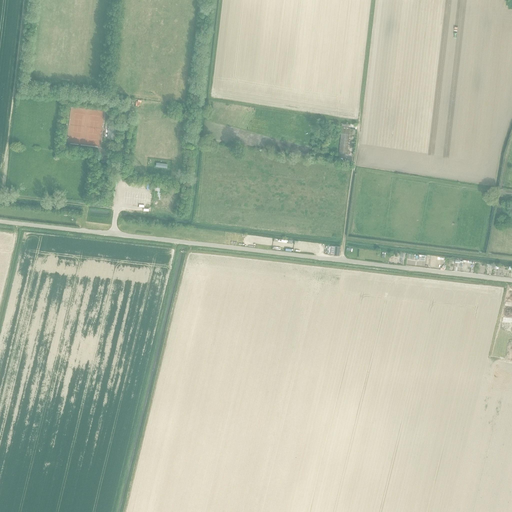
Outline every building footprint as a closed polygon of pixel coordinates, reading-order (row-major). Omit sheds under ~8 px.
[(174,36),(180,37),(180,32),(185,33),(186,29),(175,28),(175,32),(174,36)] [(174,36),(174,40),(185,41),(185,37),(185,33),(180,32),(180,37),(174,36)] [(173,48),(178,49),(179,45),(184,45),(185,41),(174,40),(173,44),(173,48)] [(173,48),(172,52),(183,53),(184,49),(184,45),(179,45),(178,49),(173,48)] [(172,56),(177,57),(177,61),(182,61),(183,57),(183,53),(172,52),(172,56)] [(172,56),(171,60),(171,64),(182,66),(182,61),(177,61),(177,57),(172,56)] [(181,71),(170,70),(170,74),(169,78),(175,78),(175,74),(180,75),(181,71)] [(169,78),(169,82),(180,83),(180,79),(180,75),(175,74),(175,78),(169,78)] [(173,91),(179,91),(179,87),(180,83),(169,82),(168,86),(174,87),(173,91)] [(174,87),(168,86),(168,90),(167,94),(178,95),(179,91),(173,91),(174,87)] [(158,102),(134,99),(133,108),(157,111),(158,102)] [(114,138),(116,123),(113,123),(112,125),(108,125),(107,138),(114,138)] [(349,134),(355,135),(356,129),(350,129),(350,124),(341,123),(340,133),(341,133),(339,154),(347,155),(349,134)] [(340,246),(335,246),(331,245),(330,254),(338,255),(340,246)]
